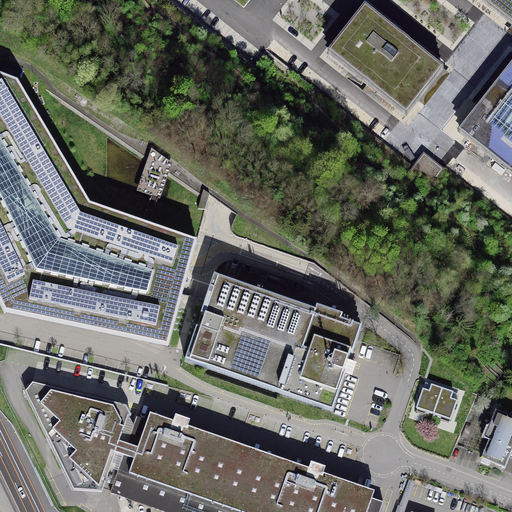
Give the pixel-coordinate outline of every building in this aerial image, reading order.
[(322,0),(288,0),(273,19),(312,50),(340,14),(322,0)] [(511,0),(478,0),(511,26),(511,0)] [(444,70),(365,7),(327,54),(406,117),(425,93),(444,70)] [(511,64),(458,132),(511,175),(511,64)] [(18,84),(0,77),(0,303),(5,313),(33,319),(168,347),(191,264),(197,242),(90,206),(18,84)] [(437,177),(417,162),(402,181),(422,197),(437,177)] [(188,362),(330,411),(342,376),(338,375),(346,351),(353,353),(361,330),(341,323),(344,316),(318,308),(316,314),(216,280),(188,362)] [(123,403),(28,380),(19,389),(68,489),(102,492),(103,490),(110,493),(122,459),(119,458),(122,448),(119,441),(126,411),(123,403)] [(424,385),(416,410),(450,421),(458,396),(424,385)] [(482,459),(511,471),(511,391),(506,389),(497,411),(496,410),(488,428),(493,430),(482,459)] [(379,511),(383,502),(137,416),(122,459),(110,493),(116,495),(163,511),(379,511)]
